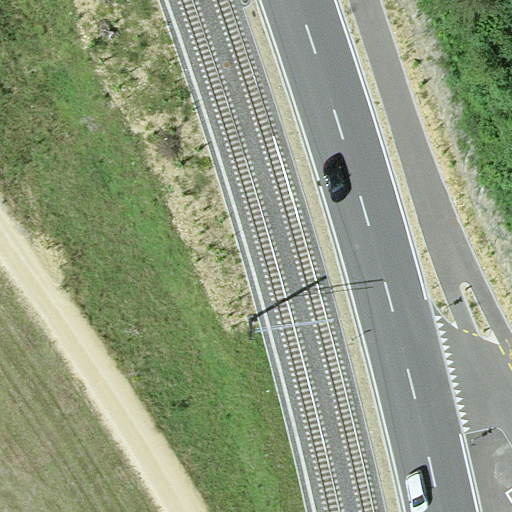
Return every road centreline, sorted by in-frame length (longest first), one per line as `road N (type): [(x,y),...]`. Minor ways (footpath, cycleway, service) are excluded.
road 1 (primary): [(296,0),(409,373)]
road 2 (primary): [(409,373),(442,511)]
